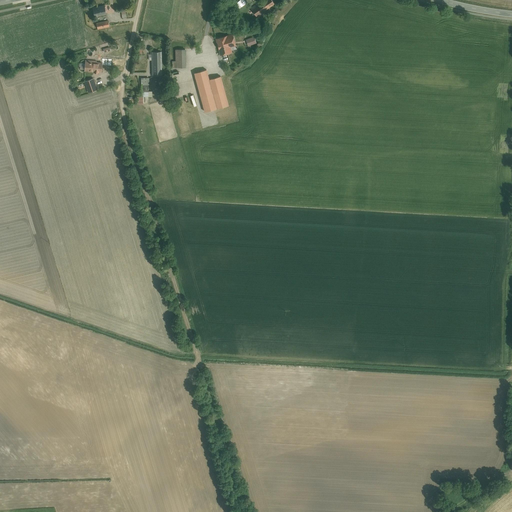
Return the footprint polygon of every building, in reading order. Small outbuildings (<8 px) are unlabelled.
[(266,0),(262,0),(248,10),(254,20),(272,8),(266,0)] [(91,8),(93,17),(105,16),(103,6),(91,8)] [(95,23),(96,30),(108,28),(107,21),(95,23)] [(231,35),(214,39),(219,56),(228,54),(226,48),(234,46),(231,35)] [(136,45),(139,55),(145,54),(142,43),(136,45)] [(174,51),(174,68),(185,68),(185,51),(174,51)] [(150,53),(151,76),(161,76),(159,52),(150,53)] [(84,62),(83,71),(100,73),(101,63),(84,62)] [(190,74),(195,88),(202,86),(198,72),(190,74)] [(206,79),(214,109),(226,106),(219,76),(206,79)] [(92,79),(83,82),(87,93),(95,90),(92,79)] [(140,86),(140,97),(148,98),(148,86),(140,86)]
